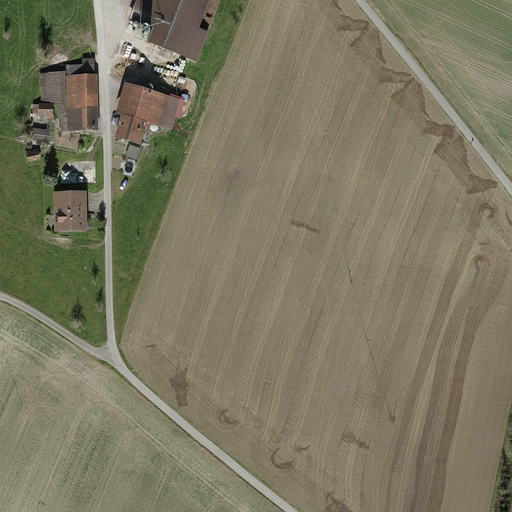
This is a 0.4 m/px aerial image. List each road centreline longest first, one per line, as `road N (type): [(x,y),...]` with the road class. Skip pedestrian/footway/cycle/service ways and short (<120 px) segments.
road 1 (track): [(293,511),(113,361),(0,298)]
road 2 (track): [(98,0),(113,361)]
road 3 (track): [(511,187),(359,0)]
